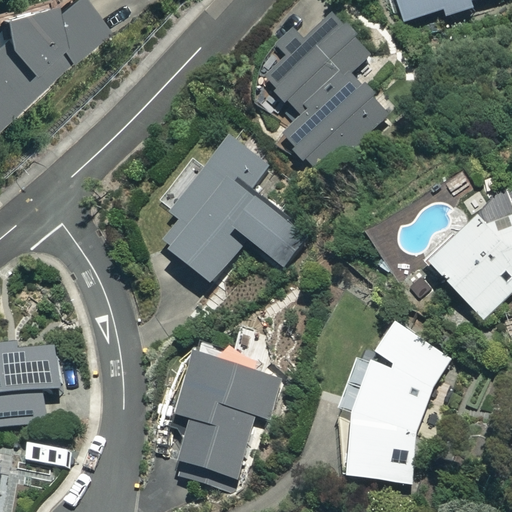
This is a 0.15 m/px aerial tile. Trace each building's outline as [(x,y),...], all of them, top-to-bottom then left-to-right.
[(0,120),(112,33),(86,0),(60,0),(49,9),(41,0),(16,0),(0,13),(0,120)] [(404,0),(412,23),(451,10),(455,22),(481,13),(478,4),(491,0),(404,0)] [(273,78),(307,115),(356,71),(372,56),(337,19),(312,42),(302,31),(283,48),(294,59),(273,78)] [(307,115),(287,135),(327,179),(396,115),(356,71),(307,115)] [(184,224),(166,245),(219,287),(256,241),(288,266),(315,231),(260,187),(275,168),(232,133),(169,212),(184,224)] [(457,229),(429,259),(482,319),(511,292),(511,209),(488,213),(457,229)] [(343,414),(350,479),(419,487),(419,440),(433,402),(461,357),(399,317),(385,339),(376,362),(360,357),(343,414)] [(0,429),(41,425),(38,391),(47,390),(43,345),(0,349),(0,429)] [(197,423),(185,464),(243,479),(261,414),(270,416),(283,370),(203,348),(183,419),(197,423)]
